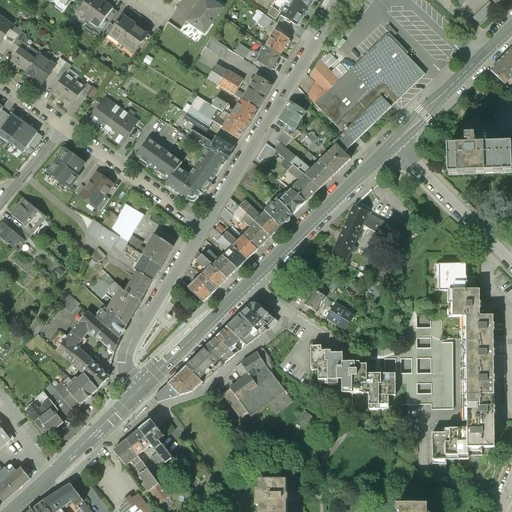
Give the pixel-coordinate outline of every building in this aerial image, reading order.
[(86,0),(78,12),(88,20),(102,0),(101,0),(86,0)] [(112,8),(102,0),(88,20),(99,27),(100,25),(112,8)] [(212,0),(199,0),(185,20),(204,33),(222,7),(212,0)] [(288,0),(279,15),(296,25),(311,0),(288,0)] [(473,18),(481,26),(497,10),(489,2),(473,18)] [(100,25),(104,29),(109,22),(117,11),(112,8),(100,25)] [(252,19),(258,23),(263,14),(258,10),(252,19)] [(266,30),(273,21),(263,14),(258,23),(257,23),(266,30)] [(0,16),(0,41),(2,38),(9,29),(12,25),(0,16)] [(109,35),(122,44),(136,25),(122,16),(115,26),(109,35)] [(115,26),(109,22),(104,29),(101,33),(107,38),(109,35),(115,26)] [(149,35),(136,25),(122,44),(135,53),(149,35)] [(385,29),(389,33),(393,37),(397,33),(388,25),(385,29)] [(11,31),(18,35),(21,31),(14,26),(11,31)] [(11,31),(9,29),(2,38),(11,45),(12,43),(18,35),(11,31)] [(25,35),(21,31),(18,35),(12,43),(17,47),(25,35)] [(274,31),(265,46),(281,55),(289,41),(274,31)] [(315,105),(343,133),(381,96),(392,107),(425,74),(406,54),(408,52),(393,37),(389,33),(339,81),(315,105)] [(205,48),(222,58),(228,49),(212,38),(205,48)] [(237,55),(243,60),(249,51),(240,44),(233,53),(237,56),(237,55)] [(271,71),(281,55),(265,46),(256,62),(271,71)] [(19,48),(9,61),(25,72),(34,58),(19,48)] [(511,51),(491,71),(505,84),(511,77),(511,51)] [(38,53),(34,58),(25,72),(23,74),(40,85),(51,70),(55,64),(38,53)] [(59,58),(55,64),(51,70),(57,74),(66,62),(59,58)] [(307,96),(315,105),(339,81),(320,61),(310,76),(316,83),(307,96)] [(71,66),(66,62),(57,74),(55,77),(61,81),(66,74),(71,66)] [(208,80),(218,86),(227,72),(217,66),(208,80)] [(243,82),(227,72),(218,86),(234,96),(237,91),(243,82)] [(53,93),(62,100),(75,80),(66,74),(61,81),(53,93)] [(256,76),(249,87),(264,97),(271,85),(256,76)] [(85,87),(75,80),(62,100),(71,106),(79,95),(85,87)] [(79,95),(84,98),(86,95),(92,87),(87,84),(85,87),(79,95)] [(92,87),(86,95),(91,99),(97,90),(92,87)] [(256,110),(264,97),(249,87),(245,93),(240,100),(256,110)] [(240,93),(237,91),(234,96),(240,100),(245,93),(241,91),(240,93)] [(343,154),(392,107),(381,96),(343,133),(333,143),(336,146),(343,154)] [(211,106),(212,107),(230,117),(233,112),(230,110),(229,105),(216,98),(211,106)] [(105,99),(89,121),(121,144),(137,122),(105,99)] [(246,127),(256,110),(240,100),(233,112),(230,117),(246,127)] [(305,112),(289,102),(280,119),(288,125),(295,129),(305,112)] [(227,121),(230,117),(212,107),(210,111),(227,121)] [(187,113),(183,120),(206,134),(210,128),(187,113)] [(0,133),(0,134),(12,143),(26,123),(14,114),(0,133)] [(238,139),(246,127),(230,117),(227,121),(222,129),(238,139)] [(39,132),(26,123),(12,143),(24,152),(39,132)] [(288,125),(284,132),(292,139),(294,140),(300,133),(295,129),(288,125)] [(186,137),(207,150),(225,162),(233,147),(216,137),(212,144),(191,130),(186,137)] [(276,141),(280,144),(285,148),(292,139),(284,132),(276,141)] [(317,141),(311,135),(305,141),(309,146),(310,145),(311,146),(317,141)] [(448,148),(449,177),(511,175),(511,145),(476,147),(476,137),(466,137),(466,144),(469,144),(469,147),(448,148)] [(150,139),(138,156),(170,180),(179,169),(183,163),(150,139)] [(267,167),(276,152),(274,150),(266,144),(257,159),(267,167)] [(276,152),(285,160),(305,176),(309,172),(309,168),(285,148),(280,144),(274,150),(276,152)] [(309,150),(314,153),(319,147),(314,144),(309,150)] [(336,146),(320,161),(333,174),(349,159),(343,154),(336,146)] [(63,148),(45,172),(69,189),(78,177),(75,175),(84,163),(63,148)] [(207,150),(190,173),(208,186),(225,162),(207,150)] [(302,179),(305,176),(285,160),(280,166),(296,179),(300,178),(302,179)] [(309,172),(305,176),(319,189),(333,174),(320,161),(309,172)] [(261,169),(252,164),(243,178),(252,184),(261,169)] [(199,199),(208,186),(190,173),(188,176),(179,169),(170,180),(167,185),(186,199),(189,202),(192,202),(194,202),(197,201),(199,199)] [(96,172),(79,195),(96,208),(104,196),(113,185),(96,172)] [(305,203),(319,189),(305,176),(302,179),(291,189),(305,203)] [(291,189),(279,202),(292,215),(305,203),(291,189)] [(130,202),(134,205),(138,197),(135,195),(135,194),(131,191),(126,199),(130,202)] [(109,200),(104,196),(96,208),(101,212),(109,200)] [(23,199),(10,214),(23,225),(33,233),(45,218),(23,199)] [(221,216),(228,223),(234,213),(239,208),(230,200),(221,216)] [(245,202),(239,208),(254,223),(260,217),(245,202)] [(272,205),(264,212),(279,227),(292,215),(279,202),(274,207),(272,205)] [(119,239),(127,245),(132,236),(144,216),(125,205),(119,218),(110,212),(101,227),(119,239)] [(353,205),(332,254),(347,260),(362,226),(367,214),(353,205)] [(254,223),(239,208),(234,213),(248,227),(253,227),(256,224),(254,223)] [(269,237),(279,227),(264,212),(260,217),(254,223),(256,224),(269,237)] [(404,233),(367,214),(362,226),(398,245),(404,233)] [(112,251),(115,247),(119,239),(101,227),(93,221),(87,230),(98,237),(97,240),(112,251)] [(1,224),(0,225),(0,238),(17,253),(25,243),(13,234),(1,224)] [(253,227),(243,237),(256,250),(269,237),(256,224),(253,227)] [(23,225),(19,230),(29,238),(33,233),(23,225)] [(25,243),(29,238),(19,230),(17,229),(13,234),(25,243)] [(218,242),(222,238),(213,230),(209,234),(218,242)] [(227,233),(222,238),(232,247),(237,242),(227,233)] [(143,243),(132,236),(127,245),(143,256),(146,250),(141,247),(143,243)] [(154,236),(146,250),(143,256),(161,268),(173,248),(154,236)] [(246,260),(256,250),(243,237),(237,242),(232,247),(246,260)] [(226,253),(232,247),(222,238),(218,242),(217,243),(226,253)] [(115,247),(123,252),(127,245),(119,239),(115,247)] [(143,256),(127,245),(123,252),(139,262),(143,256)] [(236,270),(246,260),(232,247),(226,253),(222,257),(236,270)] [(98,264),(106,257),(98,249),(90,257),(98,264)] [(209,251),(203,257),(213,266),(218,261),(209,251)] [(134,271),(137,272),(153,282),(161,268),(143,256),(139,262),(134,271)] [(206,272),(213,266),(203,257),(196,263),(206,272)] [(226,280),(236,270),(222,257),(218,261),(213,266),(226,280)] [(466,265),(439,265),(439,291),(453,291),(467,291),(466,265)] [(216,290),(226,280),(213,266),(206,272),(201,276),(214,289),(216,290)] [(0,278),(4,282),(9,277),(0,269),(0,278)] [(140,303),(153,282),(137,272),(124,293),(140,303)] [(92,289),(102,300),(111,290),(116,296),(120,289),(107,275),(92,289)] [(202,302),(214,289),(201,276),(188,289),(202,302)] [(126,328),(140,303),(124,293),(120,289),(116,296),(107,311),(126,328)] [(468,318),(481,318),(481,291),(467,291),(453,291),(454,318),(468,318)] [(315,292),(306,306),(316,313),(320,308),(326,298),(315,292)] [(61,305),(71,314),(79,305),(70,296),(61,305)] [(348,314),(326,298),(320,308),(342,323),(348,314)] [(251,305),(240,316),(253,330),(260,322),(267,328),(273,319),(256,305),(251,305)] [(105,309),(96,321),(105,329),(119,341),(126,328),(107,311),(105,309)] [(80,322),(71,334),(81,342),(88,332),(96,339),(105,329),(96,321),(84,312),(77,320),(80,322)] [(240,316),(226,329),(238,342),(246,334),(248,332),(249,333),(253,330),(240,316)] [(468,344),(495,344),(494,318),(481,318),(468,318),(468,344)] [(32,339),(43,327),(36,321),(26,333),(32,339)] [(119,341),(105,329),(96,339),(113,354),(119,341)] [(226,329),(216,339),(229,352),(238,342),(226,329)] [(56,352),(82,374),(93,363),(76,348),(81,342),(71,334),(56,352)] [(224,356),(229,352),(216,339),(206,349),(218,362),(224,356)] [(418,339),(418,347),(428,347),(428,339),(418,339)] [(468,344),(468,371),(495,371),(495,344),(468,344)] [(318,372),(318,381),(337,381),(337,368),(342,368),(342,364),(342,355),(330,355),(330,352),(321,352),(321,347),(311,347),(311,372),(318,372)] [(206,349),(196,359),(207,371),(213,365),(213,366),(218,362),(206,349)] [(263,349),(257,353),(265,366),(270,374),(276,370),(263,349)] [(229,361),(234,356),(229,352),(224,356),(229,361)] [(257,353),(241,364),(249,376),(251,380),(258,375),(256,372),(265,366),(257,353)] [(401,358),(401,373),(413,373),(413,358),(401,358)] [(202,376),(207,371),(196,359),(185,369),(198,382),(203,377),(202,376)] [(429,369),(429,360),(419,360),(419,369),(429,369)] [(82,374),(84,376),(98,392),(109,379),(93,363),(82,374)] [(234,369),(242,381),(249,376),(241,364),(234,369)] [(342,381),(342,391),(362,391),(362,395),(367,395),(367,376),(367,367),(359,367),(359,364),(342,364),(342,368),(337,368),(337,381),(342,381)] [(270,374),(265,366),(256,372),(258,375),(251,380),(257,388),(239,401),(249,415),(251,418),(285,393),(270,374)] [(185,369),(167,387),(178,398),(191,395),(201,385),(198,382),(185,369)] [(468,397),(495,397),(495,371),(468,371),(468,397)] [(75,380),(72,383),(71,384),(73,386),(66,391),(80,407),(98,392),(84,376),(77,382),(75,380)] [(242,381),(230,389),(239,401),(257,388),(251,380),(249,376),(242,381)] [(395,397),(395,376),(367,376),(367,395),(368,395),(368,407),(388,407),(388,397),(395,397)] [(74,412),(80,407),(66,391),(73,386),(71,384),(72,383),(69,378),(55,390),(57,392),(74,412)] [(431,393),(430,383),(416,384),(417,394),(431,393)] [(157,404),(178,398),(167,387),(153,400),(157,404)] [(241,421),(249,415),(239,401),(230,389),(222,395),(241,421)] [(48,400),(49,402),(58,412),(54,415),(61,423),(74,412),(57,392),(48,400)] [(468,397),(469,424),(496,423),(495,397),(468,397)] [(25,413),(35,425),(51,411),(54,415),(58,412),(49,402),(39,410),(35,405),(25,413)] [(61,423),(54,415),(51,411),(35,425),(46,439),(63,425),(61,423)] [(318,422),(305,413),(296,424),(310,433),(318,422)] [(152,421),(140,431),(152,445),(166,464),(173,459),(162,446),(161,447),(158,442),(164,437),(158,429),(152,421)] [(168,422),(158,429),(164,437),(165,438),(175,431),(168,422)] [(469,424),(469,431),(459,431),(459,458),(469,458),(469,451),(496,451),(496,423),(469,424)] [(351,432),(341,424),(317,456),(326,463),(351,432)] [(0,452),(12,441),(0,425),(0,452)] [(140,431),(127,441),(138,456),(152,445),(140,431)] [(446,431),(446,435),(432,435),(433,462),(446,462),(446,458),(459,458),(459,431),(446,431)] [(131,461),(138,456),(127,441),(115,450),(127,465),(131,461)] [(58,452),(51,444),(41,453),(47,461),(58,452)] [(174,461),(173,459),(166,464),(173,473),(188,462),(182,454),(174,461)] [(167,493),(138,456),(131,461),(142,474),(138,477),(145,484),(142,486),(148,493),(150,492),(160,504),(170,497),(167,493)] [(11,465),(6,469),(10,473),(14,469),(11,465)] [(0,474),(0,487),(18,472),(14,469),(10,473),(6,469),(4,471),(0,474)] [(21,469),(18,472),(0,487),(0,498),(4,503),(31,479),(21,469)] [(260,481),(259,511),(286,511),(287,497),(287,481),(260,481)] [(56,511),(60,509),(70,503),(75,509),(78,507),(82,503),(71,486),(44,502),(49,511),(56,511)] [(120,510),(121,511),(151,511),(138,495),(132,500),(130,497),(122,503),(125,506),(120,510)] [(200,511),(202,511),(195,501),(190,505),(193,509),(191,511),(192,511),(200,511)] [(49,511),(44,502),(32,511),(49,511)] [(83,502),(82,503),(78,507),(81,511),(85,511),(89,509),(83,502)]
